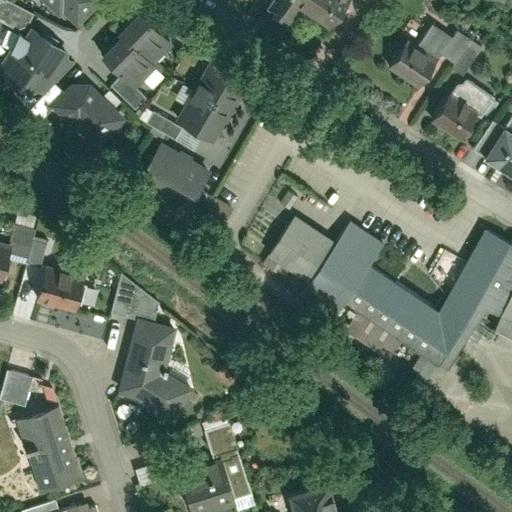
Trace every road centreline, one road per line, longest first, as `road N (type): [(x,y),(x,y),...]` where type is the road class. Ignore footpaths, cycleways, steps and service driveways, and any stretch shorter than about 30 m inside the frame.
road 1 (residential): [(511,212),(278,60)]
road 2 (residential): [(128,511),(79,361),(63,346),(0,327)]
road 3 (residential): [(278,60),(217,165)]
